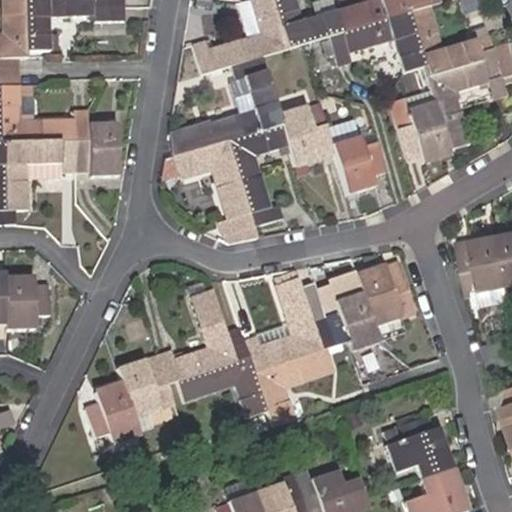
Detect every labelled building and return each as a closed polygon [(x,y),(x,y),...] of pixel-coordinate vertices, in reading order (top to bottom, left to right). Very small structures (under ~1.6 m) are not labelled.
[(19,121),(18,87),(17,59),(25,59),(25,53),(42,53),(41,18),(92,17),(92,23),(124,23),(123,0),(0,0),(0,22),(0,36),(0,227),(13,227),(13,214),(26,214),(25,167),(59,167),(59,174),(88,174),(88,178),(117,178),(117,124),(87,125),(87,110),(73,110),(73,119),(19,121)] [(377,0),(301,22),(293,0),(246,0),(247,2),(235,6),(243,39),(206,50),(203,42),(190,45),(198,77),(230,68),(234,82),(230,82),(237,115),(167,136),(171,159),(177,180),(212,169),(227,221),(218,223),(222,238),(281,221),(277,206),(268,208),(252,157),(287,146),(293,167),(334,155),(347,196),(374,188),(371,178),(385,174),(376,144),(363,147),(359,136),(331,144),(325,124),(312,128),(306,109),(278,117),(261,58),(328,38),(337,68),(350,64),(347,54),(391,41),(402,74),(422,68),(434,104),(406,113),(410,127),(398,131),(406,160),(419,156),(421,164),(449,155),(448,151),(468,145),(453,94),(511,75),(511,70),(504,44),(477,52),(473,39),(439,49),(426,8),(455,0),(377,0)] [(479,296),(507,292),(511,291),(511,233),(456,242),(461,273),(463,272),(474,270),(479,296)] [(258,350),(255,341),(242,346),(237,329),(222,334),(209,291),(188,298),(205,350),(172,361),(169,351),(156,356),(116,369),(121,384),(92,393),(96,405),(82,410),(92,441),(107,436),(110,444),(138,436),(133,420),(159,412),(173,408),(170,398),(166,386),(175,383),(182,405),(234,388),(244,419),(264,413),(269,427),(291,420),(281,387),(333,371),(326,351),(333,348),(346,343),(349,353),(378,344),(373,326),(399,318),(393,297),(407,293),(397,263),(357,276),(362,294),(334,303),(337,314),(323,319),(317,299),(314,289),(299,294),(295,281),(274,288),(287,329),(291,340),(258,350)] [(467,298),(479,296),(474,270),(463,272),(467,298)] [(0,325),(4,325),(4,332),(32,331),(32,318),(48,317),(47,285),(31,286),(31,276),(3,276),(3,272),(0,271),(0,325)] [(511,307),(507,292),(479,296),(482,311),(511,307)] [(337,314),(334,303),(331,295),(317,299),(323,319),(337,314)] [(256,338),(255,341),(258,350),(291,340),(287,329),(256,338)] [(511,337),(479,349),(483,360),(511,351),(511,350),(511,337)] [(511,351),(483,360),(483,361),(483,364),(484,370),(485,373),(511,364),(511,351)] [(511,387),(505,390),(509,404),(502,406),(511,435),(511,387)] [(0,428),(14,424),(9,410),(0,412),(0,428)] [(466,511),(438,427),(430,429),(425,416),(382,431),(386,445),(383,446),(393,474),(415,466),(425,496),(404,504),(406,511),(466,511)] [(365,511),(355,481),(341,485),(336,473),(308,482),(310,489),(284,498),(279,485),(226,504),(228,511),(365,511)]
